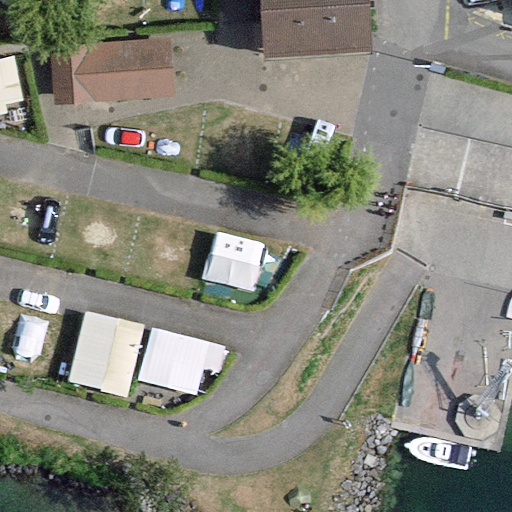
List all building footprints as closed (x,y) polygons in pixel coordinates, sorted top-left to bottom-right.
[(368,48),(365,0),(264,0),(268,54),(368,48)] [(169,43),(49,53),(54,107),(174,97),(169,43)] [(0,111),(29,108),(21,54),(0,56),(0,111)] [(219,236),(207,280),(254,292),(265,248),(219,236)] [(68,382),(127,399),(147,329),(88,312),(68,382)] [(138,382),(203,400),(217,346),(153,329),(138,382)]
